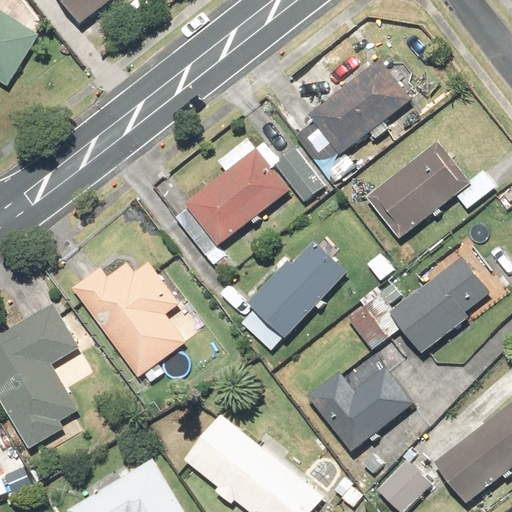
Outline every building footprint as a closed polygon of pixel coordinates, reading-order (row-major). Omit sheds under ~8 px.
[(0,0),(0,77),(6,81),(35,34),(30,30),(38,18),(22,0),(0,0)] [(61,0),(79,23),(108,0),(61,0)] [(414,92),(384,52),(292,122),(321,161),(414,92)] [(263,139),(255,146),(246,135),(217,158),(225,169),(183,202),(213,241),(286,185),(268,162),(276,156),(263,139)] [(466,205),(490,186),(477,170),(468,177),(436,137),(364,194),(398,236),(455,191),(466,205)] [(295,144),(274,161),(305,198),(326,180),(295,144)] [(343,151),(323,166),(334,180),(354,164),(343,151)] [(310,238),(247,301),(252,307),(238,320),(270,352),(347,274),(310,238)] [(481,278),(461,254),(391,313),(425,354),(468,319),(453,301),(481,278)] [(98,263),(71,285),(140,373),(184,338),(163,311),(178,300),(146,260),(134,269),(125,259),(106,273),(98,263)] [(50,299),(0,328),(0,401),(27,447),(64,425),(60,418),(79,407),(51,359),(76,344),(50,299)] [(361,300),(346,312),(374,347),(389,335),(361,300)] [(341,369),(308,393),(349,445),(409,398),(384,365),(355,388),(341,369)] [(511,467),(511,401),(510,400),(434,456),(467,501),(511,467)] [(217,413),(185,454),(217,480),(212,485),(232,501),(235,497),(253,511),(309,511),(322,496),(217,413)] [(0,472),(14,487),(29,473),(17,460),(12,465),(0,451),(0,472)] [(427,478),(403,455),(375,484),(399,507),(427,478)] [(183,511),(151,456),(68,506),(71,511),(183,511)] [(361,491),(343,473),(331,486),(349,503),(361,491)]
